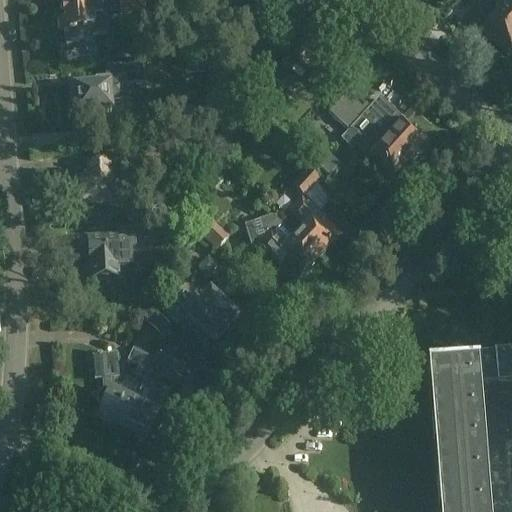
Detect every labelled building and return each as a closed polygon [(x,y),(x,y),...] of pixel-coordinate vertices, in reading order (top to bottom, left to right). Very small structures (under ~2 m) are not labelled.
[(108,36),(107,17),(109,17),(108,1),(97,2),(96,0),(80,0),(61,2),(63,20),(59,20),(60,32),(89,30),(90,37),(108,36)] [(143,0),(117,0),(119,18),(145,16),(143,0)] [(511,53),(511,23),(501,12),(501,13),(486,0),(480,0),(474,7),(491,23),(483,32),(507,54),(509,53),(511,55),(511,53)] [(511,0),(501,12),(511,23),(511,0)] [(298,29),(271,39),(307,71),(326,50),(303,28),(300,30),(298,29)] [(131,60),(130,51),(115,52),(116,61),(131,60)] [(225,55),(220,77),(250,104),(266,87),(229,53),(225,55)] [(289,75),(298,64),(289,56),(280,67),(289,75)] [(95,88),(75,90),(77,117),(111,114),(109,100),(122,99),(121,86),(108,87),(108,83),(95,84),(95,88)] [(394,147),(363,118),(342,100),(328,114),(348,133),(342,140),(352,149),(356,145),(370,158),(369,159),(392,181),(395,178),(398,179),(404,172),(403,169),(410,162),(394,147)] [(394,147),(410,162),(418,153),(421,154),(426,149),(425,146),(426,144),(380,100),(363,118),(394,147)] [(206,112),(178,111),(178,136),(206,137),(206,112)] [(194,144),(174,145),(176,168),(196,167),(194,144)] [(89,180),(77,181),(79,202),(91,201),(91,205),(111,203),(109,184),(118,184),(116,164),(88,166),(89,180)] [(294,184),(304,194),(318,179),(308,170),(294,184)] [(307,249),(318,259),(340,237),(301,200),(290,212),(306,227),(296,238),(307,249)] [(307,249),(296,238),(289,232),(274,216),(244,224),(251,249),(261,247),(298,281),(318,259),(307,249)] [(229,239),(210,221),(198,233),(217,251),(229,239)] [(87,256),(84,257),(85,264),(88,265),(88,269),(89,269),(90,283),(106,282),(105,268),(131,266),(129,243),(161,241),(160,228),(116,230),(117,240),(86,242),(87,256)] [(196,268),(207,278),(219,266),(208,256),(196,268)] [(314,288),(334,270),(326,261),(306,280),(314,288)] [(168,291),(161,313),(173,324),(183,313),(184,314),(184,316),(214,344),(226,332),(229,334),(236,327),(233,324),(236,321),(210,296),(199,308),(196,305),(194,306),(183,295),(168,291)] [(169,325),(158,315),(149,324),(160,335),(169,325)] [(146,379),(155,359),(134,349),(129,360),(140,366),(136,375),(146,379)] [(510,511),(500,385),(511,384),(511,349),(443,355),(444,370),(426,371),(437,511),(510,511)] [(131,413),(135,403),(114,393),(112,380),(118,380),(116,357),(92,359),(94,382),(102,382),(103,392),(96,397),(97,407),(103,410),(98,421),(122,432),(131,413)] [(155,359),(146,379),(135,403),(157,413),(173,378),(162,373),(166,364),(155,359)] [(131,413),(122,432),(146,443),(151,432),(155,434),(162,428),(163,416),(157,413),(135,403),(131,413)]
